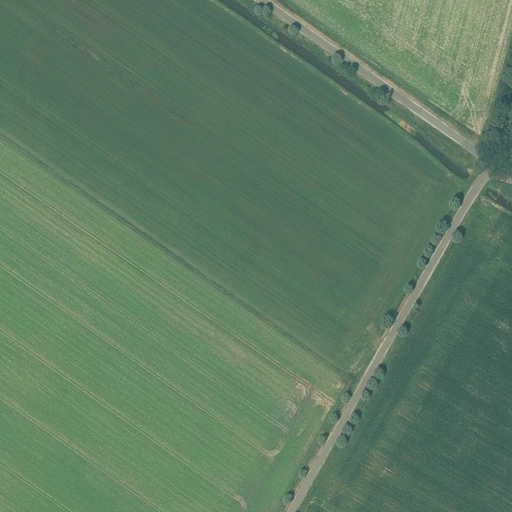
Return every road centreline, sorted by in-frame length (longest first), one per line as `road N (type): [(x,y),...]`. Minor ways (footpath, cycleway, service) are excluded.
road 1 (unclassified): [(290,511),(493,162)]
road 2 (unclassified): [(493,162),(260,0)]
